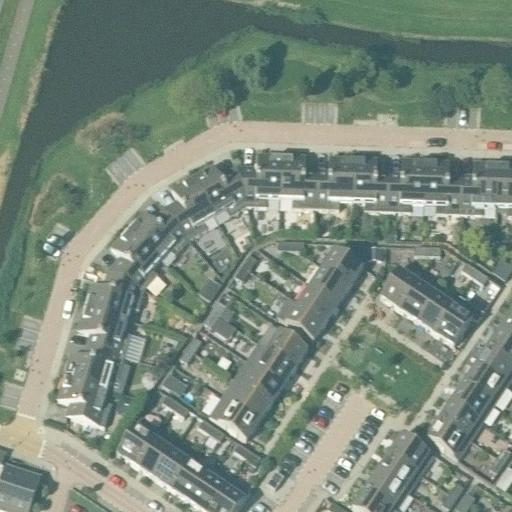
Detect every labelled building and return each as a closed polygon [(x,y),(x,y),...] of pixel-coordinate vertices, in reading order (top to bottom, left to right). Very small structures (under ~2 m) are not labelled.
[(256,172),(235,172),(239,183),(246,213),(266,213),(266,205),(279,205),(280,161),(256,160),(256,172)] [(280,161),(279,205),(292,206),(291,214),(315,215),(316,186),(316,174),(304,174),(305,162),(280,161)] [(316,186),(315,215),(338,216),(338,208),(351,208),(352,164),(328,163),(328,175),(316,174),(316,186)] [(352,164),(351,208),(364,208),(363,217),(387,218),(388,188),(388,177),(376,177),(376,165),(352,164)] [(388,188),(387,218),(410,218),(410,210),(423,211),(424,167),(400,166),(400,177),(388,177),(388,188)] [(424,167),(423,211),(436,211),(435,219),(459,220),(460,191),(460,179),(448,179),(449,168),(424,167)] [(460,191),(459,220),(482,221),(482,213),(495,213),(496,169),(472,168),(472,180),(460,179),(460,191)] [(511,169),(496,169),(495,213),(508,214),(507,222),(511,222),(511,169)] [(212,172),(191,184),(213,222),(224,215),(228,223),(246,213),(239,183),(235,172),(218,182),(212,172)] [(176,205),(162,213),(169,223),(188,246),(206,235),(202,228),(213,222),(191,184),(171,196),(176,205)] [(142,218),(126,236),(159,266),(168,256),(174,262),(188,246),(169,223),(162,213),(151,226),(142,218)] [(395,234),(386,234),(386,245),(395,245),(395,234)] [(119,262),(107,276),(117,282),(143,296),(157,281),(151,275),(159,266),(126,236),(111,254),(119,262)] [(277,247),(277,256),(290,257),(290,248),(277,247)] [(290,248),(290,257),(303,257),(303,248),(290,248)] [(413,252),(413,261),(426,262),(426,253),(413,252)] [(366,265),(381,265),(381,253),(367,253),(366,265)] [(426,253),(426,262),(433,262),(434,262),(439,262),(439,253),(426,253)] [(321,273),(349,292),(350,291),(351,289),(352,288),(362,273),(334,254),(321,273)] [(241,272),(248,277),(255,266),(248,261),(241,272)] [(465,269),(460,276),(471,283),(476,276),(465,269)] [(248,277),(241,272),(234,283),(241,288),(248,277)] [(349,292),(321,273),(309,291),(337,310),(346,297),(347,295),(348,294),(349,292)] [(397,316),(417,287),(398,274),(379,302),(393,312),(395,314),(397,316)] [(91,290),(84,314),(126,326),(130,314),(138,316),(143,296),(117,282),(107,276),(102,294),(91,290)] [(476,276),(471,283),(482,291),(487,283),(476,276)] [(416,327),(435,299),(417,287),(397,316),(399,317),(401,317),(402,318),(416,327)] [(337,310),(309,291),(297,309),(325,328),(326,327),(327,325),(328,323),(337,310)] [(433,340),(453,311),(435,299),(416,327),(429,336),(431,337),(432,339),(433,340)] [(325,328),(297,309),(288,303),(276,322),(312,347),(322,332),(324,331),(325,328)] [(453,311),(433,340),(436,341),(438,342),(442,345),(453,352),(457,345),(471,325),(476,328),(482,319),(458,303),(453,311)] [(210,318),(217,323),(224,312),(217,307),(210,318)] [(84,314),(77,337),(88,340),(85,351),(96,355),(124,363),(129,345),(130,340),(123,338),(126,326),(84,314)] [(498,335),(511,344),(511,318),(509,317),(508,318),(507,320),(507,322),(498,335)] [(203,329),(210,334),(217,323),(210,318),(203,329)] [(306,355),(270,331),(257,350),(294,375),(296,372),(297,370),(306,355)] [(485,353),(511,370),(511,344),(498,335),(489,349),(487,350),(486,351),(485,353)] [(186,354),(194,359),(201,348),(193,343),(186,354)] [(294,375),(257,350),(245,368),(282,392),(291,379),(293,377),(294,375)] [(71,360),(64,383),(106,395),(110,383),(118,385),(124,363),(96,355),(85,351),(81,363),(71,360)] [(473,371),(505,392),(511,382),(511,370),(485,353),(484,354),(483,356),(483,357),(473,371)] [(194,359),(186,354),(179,364),(186,369),(194,359)] [(282,392),(245,368),(233,385),(270,410),(272,408),(272,407),(273,405),(282,392)] [(505,392),(473,371),(464,384),(462,386),(461,388),(493,410),(505,392)] [(161,391),(169,395),(176,385),(169,380),(161,391)] [(64,383),(57,406),(68,409),(65,422),(71,423),(104,433),(110,410),(102,407),(106,395),(64,383)] [(270,410),(233,385),(221,403),(258,428),(267,414),(269,413),(270,410)] [(449,407),(481,428),(493,410),(461,388),(459,391),(458,393),(449,407)] [(166,401),(161,408),(162,409),(171,415),(172,416),(177,408),(176,407),(166,401)] [(209,422),(245,447),(258,428),(221,403),(209,422)] [(481,428),(449,407),(440,420),(438,422),(437,424),(469,446),(481,428)] [(177,408),(172,416),(183,423),(188,416),(177,408)] [(116,459),(130,468),(131,470),(132,471),(134,472),(153,443),(158,436),(139,423),(116,459)] [(434,429),(425,444),(457,465),(469,446),(437,424),(435,427),(434,429)] [(208,439),(213,432),(202,425),(197,432),(208,439)] [(213,432),(208,439),(219,447),(224,440),(213,432)] [(400,440),(391,454),(389,456),(388,457),(387,458),(420,480),(432,461),(400,440)] [(98,441),(91,451),(103,459),(110,449),(98,441)] [(152,483),(171,455),(153,443),(134,472),(136,473),(139,474),(152,483)] [(238,449),(233,456),(244,464),(249,456),(238,449)] [(495,464),(502,468),(510,458),(502,453),(495,464)] [(170,496),(189,467),(171,455),(152,483),(166,492),(168,494),(170,496)] [(259,464),(255,461),(249,456),(244,464),(254,471),(259,464)] [(420,480),(387,458),(386,460),(385,461),(385,463),(376,477),(408,498),(420,480)] [(502,468),(495,464),(488,474),(495,479),(502,468)] [(189,467),(170,496),(172,497),(173,498),(175,498),(188,507),(207,480),(189,467)] [(6,471),(0,487),(0,511),(29,511),(39,482),(6,471)] [(207,480),(188,507),(194,511),(211,511),(225,492),(230,484),(212,472),(207,480)] [(275,476),(266,489),(274,495),(283,482),(275,476)] [(398,511),(408,498),(376,477),(367,490),(365,491),(364,493),(363,494),(389,511),(398,511)] [(500,482),(495,491),(503,496),(508,488),(500,482)] [(225,492),(211,511),(238,511),(249,497),(230,484),(225,492)] [(448,499),(455,504),(462,493),(455,488),(448,499)] [(361,499),(351,511),(389,511),(363,494),(362,496),(361,499)] [(440,510),(443,511),(449,511),(455,504),(448,499),(440,510)] [(460,507),(468,511),(474,504),(466,499),(460,507)]
